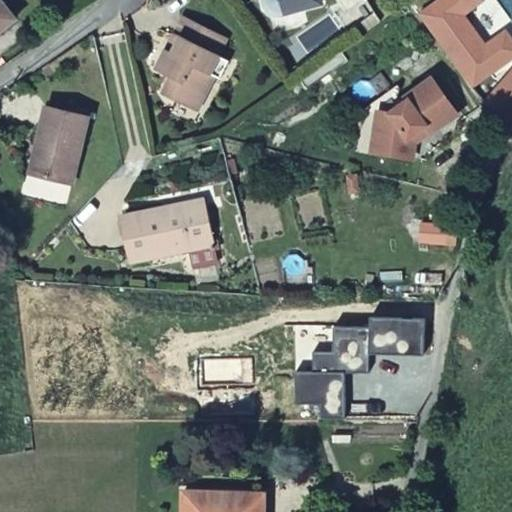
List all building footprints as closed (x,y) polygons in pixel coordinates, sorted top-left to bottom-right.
[(293,16),(332,5),(330,0),(276,0),(276,1),(279,9),(284,15),(293,16)] [(482,0),(458,0),(427,23),(476,89),(511,63),(511,38),(511,37),(491,51),(468,21),(488,7),(482,0)] [(205,112),(223,77),(218,74),(226,58),(234,41),(190,19),(164,71),(180,77),(171,95),(205,112)] [(218,74),(223,77),(229,79),(237,63),(226,58),(218,74)] [(389,106),(382,145),(422,152),(424,141),(418,134),(427,127),(431,130),(437,125),(439,128),(463,111),(440,79),(414,98),(416,100),(400,108),(389,106)] [(511,84),(489,106),(503,125),(511,117),(511,84)] [(93,122),(55,114),(37,182),(76,192),(93,122)] [(125,221),(132,268),(216,252),(208,214),(167,221),(165,215),(125,221)] [(426,328),(372,325),(372,335),(336,335),(335,359),(315,359),(315,380),(297,379),(296,412),(321,413),(321,427),(346,428),(346,382),(371,382),(371,363),(424,365),(426,328)] [(269,511),(270,501),(191,498),(190,511),(269,511)]
